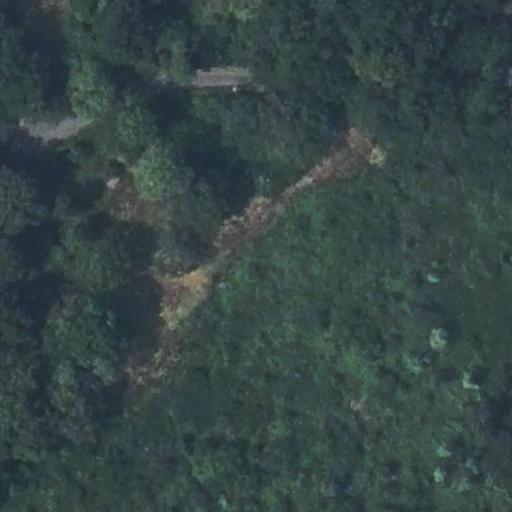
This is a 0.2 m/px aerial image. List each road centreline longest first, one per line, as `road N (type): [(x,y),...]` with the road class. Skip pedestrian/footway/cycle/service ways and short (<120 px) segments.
road 1 (residential): [(511,75),(127,95),(0,174)]
road 2 (track): [(9,0),(43,143)]
